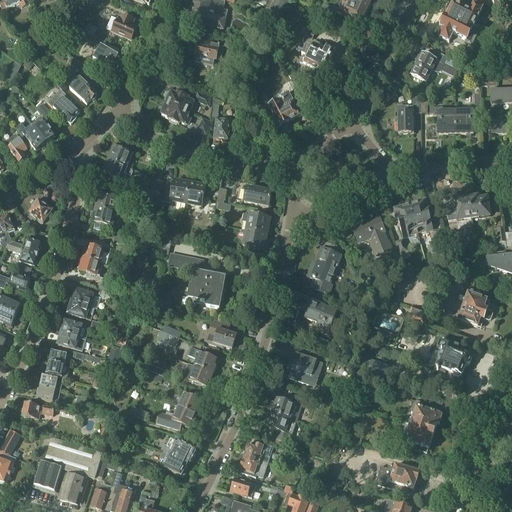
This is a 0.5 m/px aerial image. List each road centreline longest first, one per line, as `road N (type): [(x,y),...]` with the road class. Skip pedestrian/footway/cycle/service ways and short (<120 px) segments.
road 1 (residential): [(195,511),(251,398),(294,212)]
road 2 (residential): [(0,405),(69,227),(79,149)]
road 3 (residential): [(297,169),(193,159),(116,111)]
road 4 (residential): [(353,124),(415,0)]
road 5 (secondary): [(450,511),(511,389)]
road 6 (residential): [(116,111),(173,0)]
road 7 (residential): [(391,177),(511,164)]
